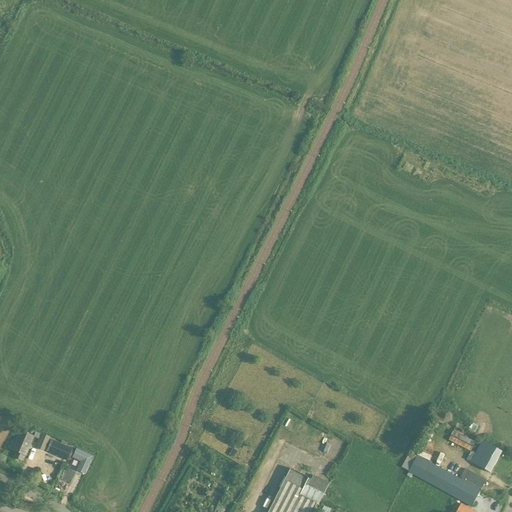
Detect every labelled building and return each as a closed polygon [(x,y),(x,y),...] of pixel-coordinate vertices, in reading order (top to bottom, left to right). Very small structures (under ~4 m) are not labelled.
[(22,460),(24,456),(25,456),(29,446),(33,437),(19,431),(11,450),(17,453),(15,457),(22,460)] [(470,452),(475,441),(452,431),(448,441),(470,452)] [(35,432),(33,437),(29,446),(43,451),(48,438),(35,432)] [(320,445),(317,457),(332,462),(338,441),(330,438),(327,447),(320,445)] [(68,461),(73,450),(51,441),(46,452),(68,461)] [(490,473),(502,452),(482,441),(471,462),(490,473)] [(78,461),(79,461),(81,462),(76,471),(84,474),(92,457),(76,449),(72,458),(74,459),(74,460),(78,461)] [(409,453),(401,467),(409,471),(417,457),(409,453)] [(417,457),(409,471),(472,506),(480,492),(417,457)] [(329,483),(313,475),(311,480),(307,478),(308,478),(290,469),(268,511),(312,511),(316,504),(318,505),(324,494),(329,483)] [(481,490),(486,481),(465,469),(460,478),(481,490)]
